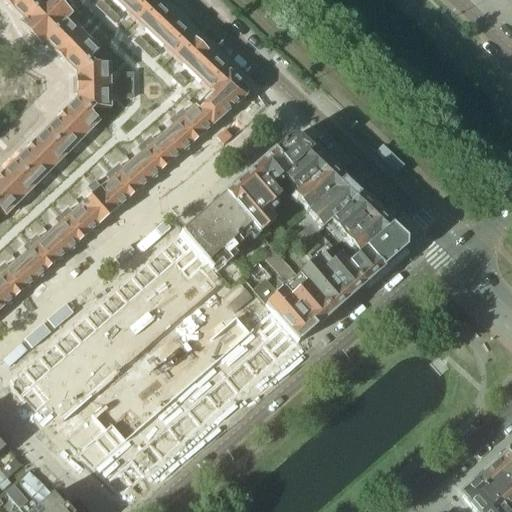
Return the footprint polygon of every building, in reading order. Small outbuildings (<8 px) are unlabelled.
[(0,0),(22,22),(43,0),(0,0)] [(43,0),(22,22),(18,26),(40,48),(44,44),(67,21),(70,17),(52,0),(43,0)] [(170,20),(151,2),(148,0),(116,0),(113,4),(151,40),(170,20)] [(99,3),(94,8),(103,16),(108,12),(99,3)] [(108,12),(103,16),(112,25),(117,20),(108,12)] [(207,56),(188,37),(170,20),(151,40),(188,76),(207,56)] [(67,21),(44,44),(75,75),(88,61),(98,52),(89,43),(86,46),(75,35),(78,32),(67,21)] [(136,39),(132,44),(141,52),(145,47),(136,39)] [(145,47),(141,52),(150,61),(155,56),(145,47)] [(226,73),(207,56),(188,76),(207,94),(226,73)] [(109,111),(109,67),(93,67),(88,61),(75,75),(75,101),(89,115),(93,111),(109,111)] [(208,130),(244,99),(244,91),(226,73),(207,94),(208,95),(191,110),(208,130)] [(175,75),(170,80),(180,89),(184,84),(175,75)] [(75,101),(44,132),(67,156),(76,146),(73,144),(84,133),(87,136),(98,125),(89,115),(75,101)] [(169,130),(160,138),(177,157),(208,130),(191,110),(182,117),(179,114),(165,126),(169,130)] [(44,132),(12,164),(36,188),(45,178),(42,175),(54,162),(57,165),(67,156),(44,132)] [(137,157),(128,165),(145,185),(177,157),(160,138),(151,145),(148,141),(134,153),(137,157)] [(288,140),(253,170),(270,189),(280,180),(310,154),(296,140),(288,140)] [(310,154),(280,180),(294,196),(326,169),(310,154)] [(12,164),(0,175),(0,213),(5,218),(14,209),(11,205),(23,193),(26,197),(36,188),(12,164)] [(106,184),(97,192),(114,212),(145,185),(128,165),(119,172),(116,168),(102,180),(106,184)] [(326,169),(294,196),(291,199),(305,216),(342,184),(326,169)] [(270,189),(253,170),(238,183),(267,217),(268,217),(283,204),(270,189)] [(238,183),(222,197),(257,237),(273,223),(268,217),(267,217),(238,183)] [(327,226),(358,199),(342,184),(305,216),(312,223),(293,240),(300,248),(317,234),(321,238),(328,232),(324,228),(327,225),(327,226)] [(90,198),(78,209),(95,229),(114,212),(97,192),(91,186),(84,192),(90,198)] [(258,239),(257,237),(222,197),(208,210),(240,247),(238,249),(242,253),(253,245),(252,244),(258,239)] [(358,199),(327,226),(341,242),(374,214),(358,199)] [(55,228),(46,235),(63,256),(95,229),(78,209),(69,216),(66,212),(52,224),(55,228)] [(240,247),(208,210),(193,222),(229,264),(236,258),(232,254),(238,249),(240,247)] [(374,214),(341,242),(355,258),(389,228),(374,214)] [(193,222),(179,235),(211,272),(219,265),(223,269),(229,264),(193,222)] [(389,228),(355,258),(345,266),(363,287),(404,251),(404,242),(389,228)] [(9,382),(9,391),(114,496),(122,496),(296,345),(271,316),(264,307),(239,279),(237,277),(225,288),(211,272),(179,235),(9,382)] [(24,255),(15,263),(32,283),(63,256),(46,235),(37,243),(34,239),(20,251),(24,255)] [(310,241),(301,248),(307,255),(316,248),(310,241)] [(363,287),(345,266),(337,258),(327,266),(320,258),(314,264),(346,301),(363,287)] [(251,267),(266,283),(273,276),(258,260),(251,267)] [(0,310),(32,283),(15,263),(6,270),(3,266),(0,268),(0,310)] [(346,301),(314,264),(297,278),(330,315),(346,301)] [(313,330),(280,292),(276,296),(251,269),(239,279),(264,307),(271,316),(296,345),(313,330)] [(330,315),(297,278),(280,292),(313,330),(330,315)] [(0,511),(66,511),(63,508),(61,509),(51,496),(21,468),(2,450),(0,447),(0,511)] [(511,459),(506,453),(477,479),(502,508),(504,511),(507,511),(511,508),(511,459)] [(497,511),(502,508),(477,479),(461,492),(461,500),(471,511),(497,511)]
